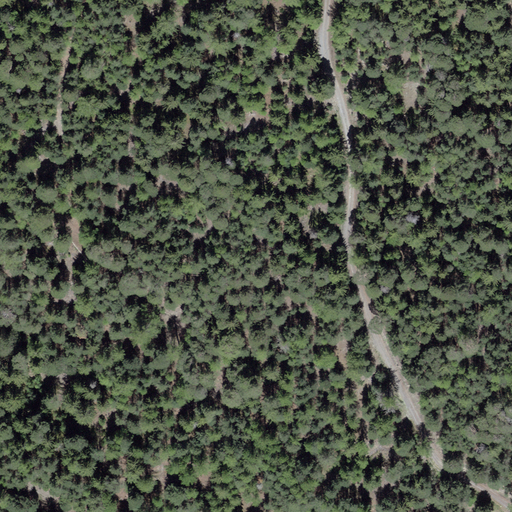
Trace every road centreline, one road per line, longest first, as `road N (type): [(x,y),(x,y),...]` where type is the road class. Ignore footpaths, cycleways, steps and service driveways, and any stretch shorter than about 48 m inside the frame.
road 1 (track): [(495,511),(443,469),(372,333),(345,209),(349,150),(331,63),(330,0)]
road 2 (track): [(77,218),(79,241),(110,280),(254,398),(303,472),(419,511)]
road 3 (track): [(77,218),(85,202),(76,28),(85,0)]
road 4 (track): [(0,88),(7,134),(42,191),(77,218)]
